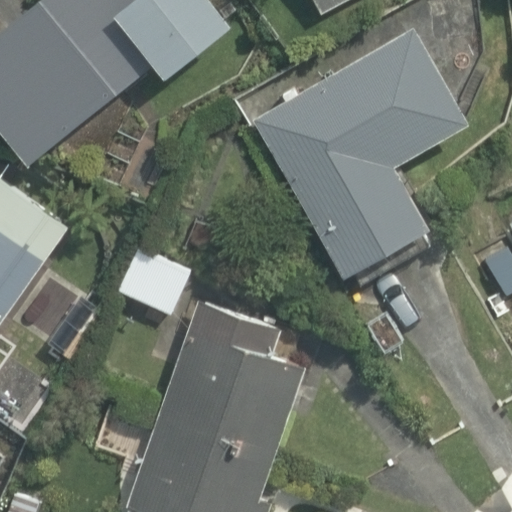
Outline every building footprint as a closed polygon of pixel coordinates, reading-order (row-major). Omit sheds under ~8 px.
[(230,0),(51,0),(0,38),(0,124),(32,168),(161,73),(176,94),(256,35),(230,0)] [(318,0),(328,16),(357,0),(318,0)] [(421,26),(260,112),(352,285),(445,235),(407,164),(475,127),(421,26)] [(0,337),(17,314),(48,336),(80,290),(49,267),(79,225),(2,170),(0,173),(0,337)] [(196,260),(144,239),(120,300),(172,320),(196,260)] [(279,325),(199,301),(135,511),(259,511),(267,488),(347,511),(384,391),(269,357),(279,325)] [(79,511),(24,492),(16,511),(79,511)]
